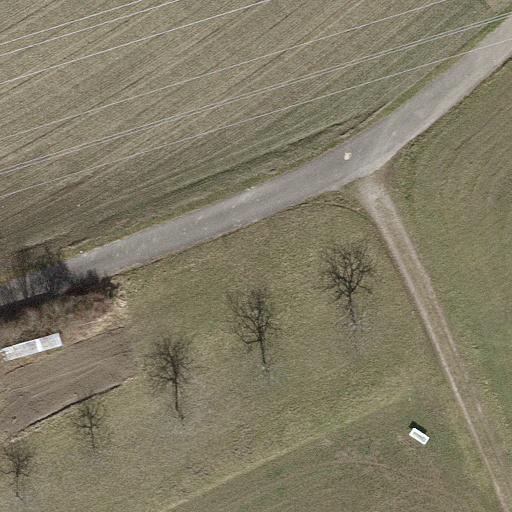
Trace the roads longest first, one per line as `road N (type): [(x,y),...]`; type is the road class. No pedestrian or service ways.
road 1 (track): [(511,30),(360,162),(0,295)]
road 2 (track): [(360,162),(511,495)]
